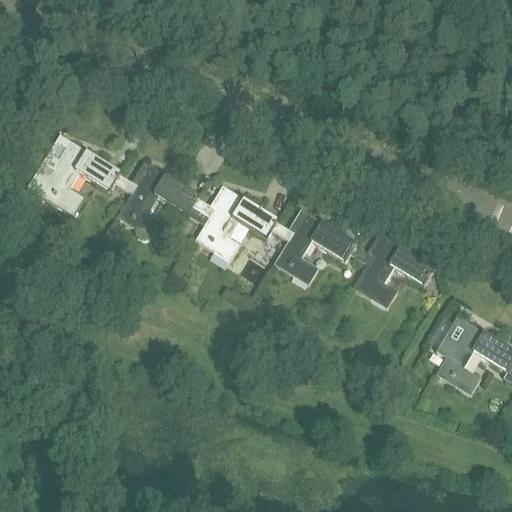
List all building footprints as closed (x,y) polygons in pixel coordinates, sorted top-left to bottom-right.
[(115,187),(122,192),(127,183),(120,179),(121,177),(60,140),(29,192),(73,219),(83,202),(69,193),(79,177),(110,196),(115,187)] [(132,187),(127,183),(122,192),(132,198),(118,221),(136,232),(136,237),(138,241),(142,243),(147,244),(151,242),(152,242),(162,225),(149,217),(159,201),(189,219),(194,211),(201,215),(206,207),(199,203),(200,201),(144,167),(132,187)] [(277,226),(278,224),(223,190),(211,210),(206,207),(201,215),(211,221),(196,245),(231,265),(241,249),(229,242),(240,226),(267,243),(272,234),(279,239),(284,231),(277,226)] [(289,234),(284,231),(279,239),(289,245),(275,268),(309,289),(319,273),(302,262),(312,246),(346,267),(351,258),(358,262),(363,254),(356,250),(357,248),(302,214),(289,234)] [(368,257),(363,254),(358,262),(368,269),(354,292),(387,313),(398,296),(381,286),(391,270),(424,290),(428,283),(430,284),(432,282),(430,281),(436,271),(380,237),(368,257)] [(511,368),(511,353),(457,320),(436,355),(447,361),(436,379),(470,399),(481,383),(464,372),(474,356),(507,376),(511,368)]
